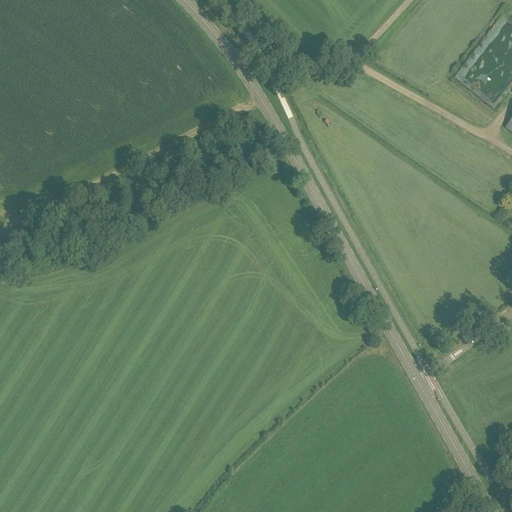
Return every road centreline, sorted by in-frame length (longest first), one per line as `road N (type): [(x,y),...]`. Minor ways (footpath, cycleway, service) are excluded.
road 1 (secondary): [(418,380),(275,125),(235,61),(181,0)]
road 2 (secondary): [(490,511),(418,380)]
